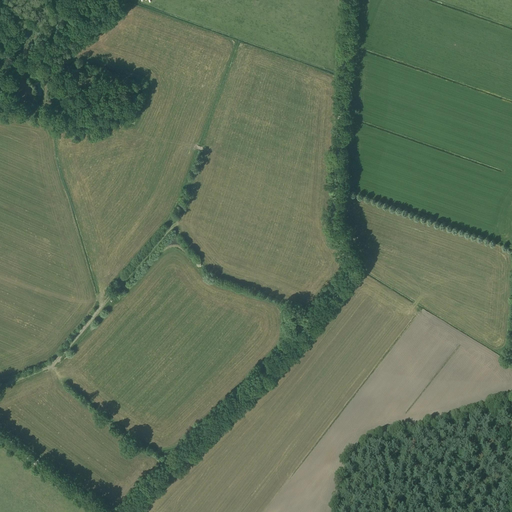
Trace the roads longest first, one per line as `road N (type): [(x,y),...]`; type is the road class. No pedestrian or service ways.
road 1 (unclassified): [(122,511),(249,386),(343,270),(329,212),(347,0)]
road 2 (track): [(110,0),(0,88)]
road 3 (tertiary): [(105,511),(0,434)]
